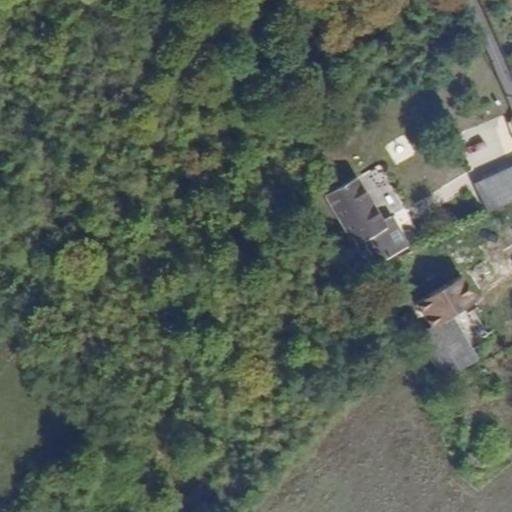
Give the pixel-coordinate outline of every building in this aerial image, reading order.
[(511,165),(511,164),(470,187),(481,212),(511,195),(511,165)] [(339,233),(341,239),(375,223),(356,188),(324,204),(339,233)] [(375,223),(341,239),(344,244),(350,241),(353,246),(358,244),(361,250),(383,237),(381,234),(375,223)] [(361,250),(375,274),(404,258),(389,230),(381,234),(383,237),(361,250)] [(444,379),(476,362),(474,357),(476,356),(453,312),(478,299),(465,274),(417,299),(430,324),(417,331),(441,375),(442,375),(444,379)]
